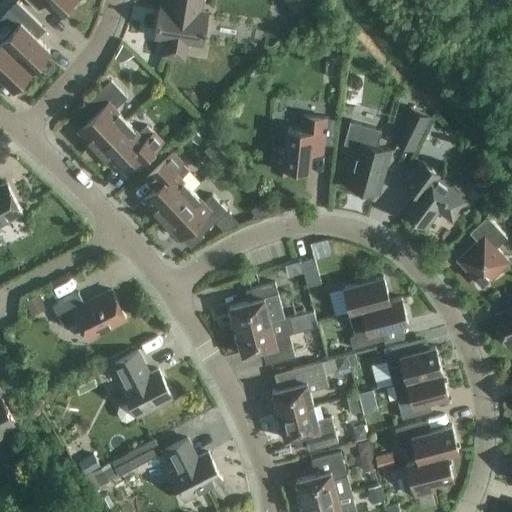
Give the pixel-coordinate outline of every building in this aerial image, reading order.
[(58,13),(71,0),(26,0),(37,10),(45,1),(58,13)] [(159,4),(154,36),(167,38),(164,54),(184,57),(186,41),(203,44),(208,12),(200,11),(201,0),(168,0),(168,6),(159,4)] [(285,0),(293,13),(317,0),(316,0),(285,0)] [(8,10),(0,18),(0,39),(2,41),(31,69),(50,50),(33,34),(41,25),(16,1),(8,10)] [(0,76),(12,88),(31,69),(2,41),(0,42),(0,76)] [(78,129),(96,149),(126,121),(114,108),(127,97),(111,79),(85,103),(95,114),(78,129)] [(410,107),(394,140),(412,149),(428,116),(410,107)] [(285,149),(273,148),(271,169),(293,171),(294,167),(308,168),(310,150),(322,151),(323,144),(332,144),(335,119),(325,118),(303,115),(302,129),(287,128),(285,149)] [(138,133),(126,121),(96,149),(115,168),(131,153),(140,162),(162,141),(147,125),(138,133)] [(389,149),(376,146),(381,129),(350,121),(344,142),(357,146),(346,184),(377,192),(389,149)] [(143,198),(162,218),(191,190),(180,178),(188,169),(171,151),(150,172),(160,183),(143,198)] [(425,227),(438,210),(452,221),(464,204),(463,194),(439,176),(440,174),(421,160),(406,181),(417,188),(401,209),(425,227)] [(0,223),(22,213),(6,182),(0,184),(0,223)] [(203,203),(191,190),(162,218),(180,237),(197,222),(205,231),(227,210),(212,194),(203,203)] [(487,216),(469,232),(478,241),(458,259),(476,279),(488,280),(508,261),(496,247),(507,237),(487,216)] [(301,262),(307,286),(321,283),(314,259),(301,262)] [(401,297),(390,300),(383,276),(344,287),(350,311),(401,297)] [(235,330),(284,317),(275,282),(250,288),(253,299),(229,306),(235,330)] [(78,292),(52,305),(63,326),(78,319),(88,337),(126,318),(111,289),(84,303),(78,292)] [(348,312),(354,335),(350,337),(353,348),(384,339),(381,329),(408,321),(401,297),(350,311),(348,312)] [(511,307),(493,316),(505,344),(511,340),(511,307)] [(294,356),(288,333),(294,331),(289,315),(284,317),(235,330),(242,354),(266,348),(270,362),(294,356)] [(383,348),(393,383),(441,370),(435,346),(410,352),(407,341),(383,348)] [(135,412),(137,415),(172,397),(158,369),(149,373),(137,350),(113,363),(124,386),(122,387),(129,401),(119,406),(117,411),(119,416),(124,417),(135,412)] [(346,353),(333,357),(337,369),(350,365),(346,353)] [(272,390),(278,414),(313,405),(309,390),(328,385),(321,360),(292,368),(296,383),(272,390)] [(393,383),(402,418),(426,412),(423,401),(448,394),(441,370),(393,383)] [(0,401),(0,432),(8,428),(7,426),(13,423),(2,401),(0,401)] [(317,420),(313,405),(278,414),(285,438),(309,432),(313,448),(338,442),(331,416),(317,420)] [(407,462),(407,463),(458,449),(451,425),(424,432),(421,421),(395,428),(400,448),(414,445),(418,459),(407,462)] [(170,471),(184,500),(222,480),(208,452),(197,457),(187,438),(165,449),(175,468),(170,471)] [(154,439),(133,450),(112,461),(118,474),(141,463),(161,453),(154,439)] [(407,463),(415,495),(434,490),(432,482),(453,476),(446,453),(458,450),(458,449),(407,463)] [(295,479),(302,503),(351,490),(340,451),(316,458),(320,473),(295,479)] [(360,454),(364,470),(376,467),(371,451),(360,454)] [(356,511),(351,490),(302,503),(304,511),(356,511)] [(399,511),(397,503),(386,505),(387,511),(399,511)]
